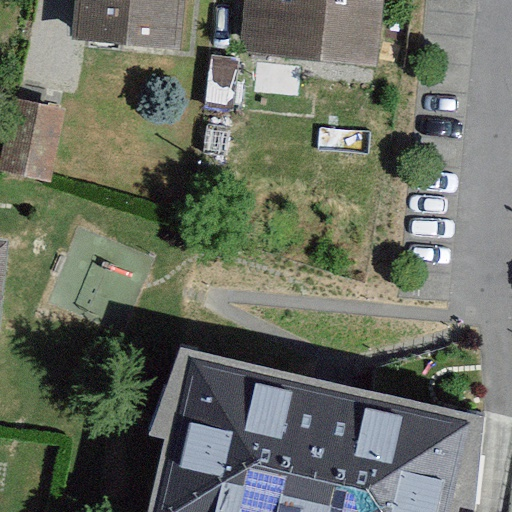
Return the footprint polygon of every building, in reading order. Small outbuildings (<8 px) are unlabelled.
[(84,0),(82,32),(174,38),(176,0),(84,0)] [(257,0),(253,43),(368,54),(373,0),(257,0)] [(66,104),(17,95),(0,166),(0,167),(50,180),(66,104)] [(0,226),(0,314),(9,227),(0,226)] [(185,356),(148,511),(445,511),(467,422),(185,356)]
